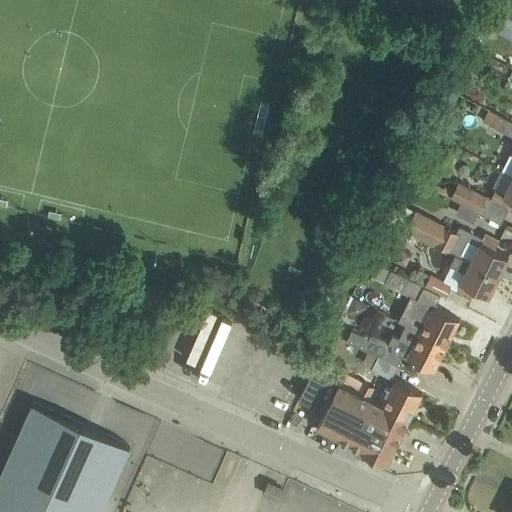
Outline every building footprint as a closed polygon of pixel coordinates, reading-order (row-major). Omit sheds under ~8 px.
[(502,8),(505,0),(496,0),(494,5),(502,8)] [(511,0),(505,0),(502,8),(511,13),(511,0)] [(511,15),(504,11),(495,29),(511,37),(511,15)] [(484,120),(504,130),(510,118),(490,108),(484,120)] [(453,151),(444,151),(439,159),(443,166),(452,166),(457,158),(453,151)] [(511,179),(506,191),(496,186),(490,198),(511,209),(511,179)] [(459,180),(455,188),(451,196),(480,211),(488,194),(459,180)] [(454,252),(499,274),(509,255),(495,248),(500,239),(486,232),(483,236),(460,225),(458,229),(416,209),(400,201),(398,203),(390,220),(407,228),(406,229),(451,251),(451,250),(454,252)] [(406,229),(407,228),(390,220),(385,231),(401,239),(406,229)] [(450,262),(466,270),(457,289),(471,296),(476,287),(489,294),(499,274),(454,252),(450,262)] [(416,280),(392,268),(385,282),(418,299),(425,285),(416,280)] [(452,285),(453,283),(452,283),(431,272),(431,273),(425,285),(426,285),(447,295),(452,285)] [(439,338),(448,342),(460,317),(433,304),(421,329),(439,338)] [(435,367),(448,342),(439,338),(421,329),(408,322),(407,322),(400,335),(393,332),(390,340),(372,331),(370,336),(353,328),(347,338),(369,349),(378,354),(398,364),(403,354),(407,356),(408,354),(435,367)] [(398,364),(378,354),(372,366),(392,376),(398,364)] [(328,381),(331,375),(315,367),(312,373),(328,381)] [(310,377),(326,386),(328,381),(312,373),(310,377)] [(349,374),(344,382),(371,396),(375,387),(349,374)] [(307,382),(323,390),(326,386),(310,377),(307,382)] [(410,416),(423,391),(396,378),(384,403),(410,416)] [(340,380),(317,426),(388,461),(398,441),(410,416),(384,403),(371,396),(344,382),(340,380)] [(305,387),(321,395),(323,390),(307,382),(305,387)] [(302,392),(318,400),(321,395),(305,387),(302,392)] [(299,398),(315,406),(318,400),(302,392),(299,398)] [(34,401),(0,475),(0,511),(99,511),(130,444),(34,401)] [(281,499),(281,498),(285,489),(268,481),(264,491),(281,499)]
